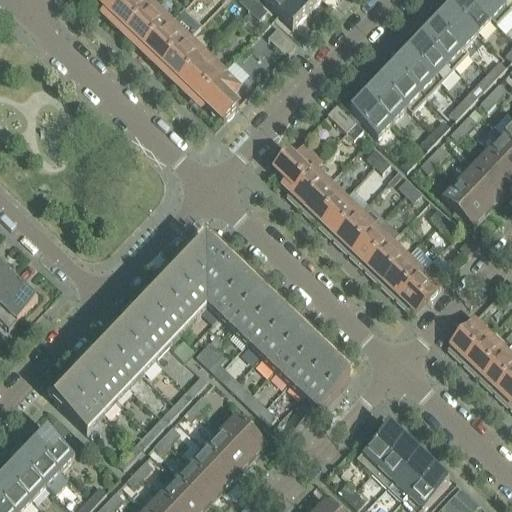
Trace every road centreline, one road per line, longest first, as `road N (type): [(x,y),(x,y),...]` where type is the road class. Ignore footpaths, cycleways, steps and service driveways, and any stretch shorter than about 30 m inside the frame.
road 1 (residential): [(210,193),(396,0)]
road 2 (residential): [(400,370),(210,193)]
road 3 (residential): [(210,193),(29,20)]
road 4 (residential): [(265,511),(400,370)]
road 5 (residential): [(400,370),(511,253)]
road 6 (residential): [(103,304),(210,193)]
road 7 (residential): [(511,476),(400,370)]
road 8 (residential): [(0,412),(103,304)]
road 9 (residential): [(103,304),(0,207)]
